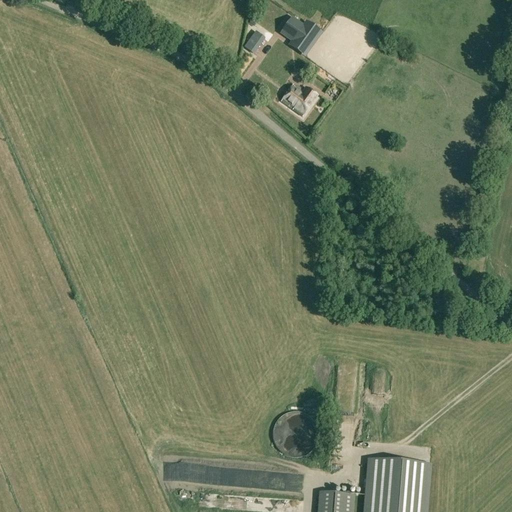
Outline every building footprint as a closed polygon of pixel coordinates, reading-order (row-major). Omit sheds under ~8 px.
[(305,58),(322,33),(307,22),(303,26),(292,18),(280,34),(292,43),(289,47),(305,58)] [(253,54),(257,49),(248,43),(244,48),(253,54)] [(303,117),(317,97),(306,89),(304,92),(294,85),(281,102),(303,117)] [(428,511),(432,465),(430,465),(367,460),(362,511),(428,511)] [(353,511),(355,496),(321,493),(319,511),(353,511)]
